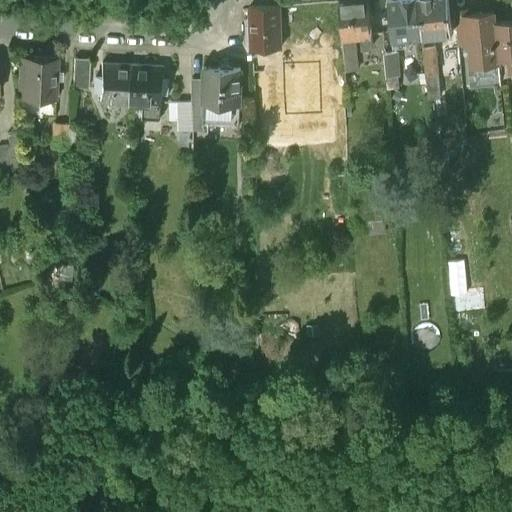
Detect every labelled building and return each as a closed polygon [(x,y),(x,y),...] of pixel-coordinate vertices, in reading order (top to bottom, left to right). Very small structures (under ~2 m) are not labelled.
[(369,0),(339,0),(342,32),(355,31),(371,30),(369,0)] [(390,0),(394,33),(395,33),(396,36),(403,35),(403,32),(422,30),(419,0),(390,0)] [(419,0),(422,30),(423,42),(437,40),(436,29),(446,28),(446,30),(451,30),(451,27),(453,27),(450,0),(419,0)] [(250,4),(251,44),(281,43),(280,2),(250,4)] [(455,7),(458,39),(467,38),(466,30),(470,25),(468,11),(470,10),(469,5),(455,7)] [(468,11),(470,25),(466,30),(467,38),(472,42),(474,61),(499,59),(499,55),(495,19),(494,8),(470,10),(468,11)] [(511,17),(495,19),(499,55),(511,54),(511,63),(511,17)] [(355,31),(342,32),(344,76),(353,76),(352,65),(357,65),(355,31)] [(437,40),(423,42),(429,93),(442,91),(437,40)] [(385,45),(386,62),(387,78),(388,84),(400,83),(397,44),(385,45)] [(58,56),(19,54),(17,94),(56,96),(58,56)] [(75,56),(73,84),(88,85),(90,57),(75,56)] [(95,75),(94,90),(102,90),(101,97),(130,99),(132,63),(104,61),(103,75),(95,75)] [(386,62),(377,62),(379,79),(387,78),(386,62)] [(132,63),(130,99),(161,101),(164,65),(132,63)] [(206,64),(206,77),(205,124),(239,123),(242,65),(206,64)] [(193,98),(193,128),(205,129),(205,124),(206,77),(192,75),(193,98)] [(310,98),(334,97),(333,79),(309,80),(310,98)] [(461,93),(453,94),(454,105),(462,104),(461,93)] [(180,128),(193,128),(193,98),(179,99),(180,128)] [(66,120),(53,119),(52,142),(65,143),(66,120)] [(8,144),(0,144),(0,167),(0,168),(22,165),(17,130),(7,132),(8,144)]
